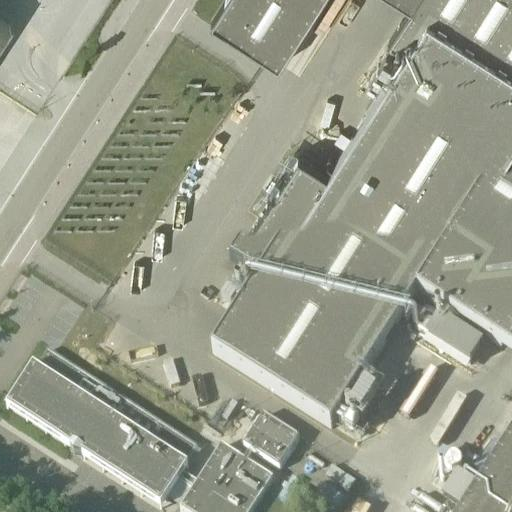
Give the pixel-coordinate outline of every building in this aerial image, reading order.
[(511,0),(225,0),(211,22),(266,57),(280,66),(322,0),(399,0),(411,7),(394,34),(389,41),(406,51),(351,138),(344,148),(328,173),(299,154),(230,263),(259,281),(212,355),(332,431),(418,296),(511,356),(511,0)] [(0,18),(0,39),(10,25),(0,18)] [(48,355),(37,372),(34,370),(7,412),(71,453),(75,460),(83,461),(162,511),(179,484),(193,494),(181,511),(254,511),(274,482),(222,449),(198,486),(184,477),(189,470),(186,468),(197,452),(198,450),(48,353),(47,355),(48,355)] [(254,433),(291,456),(302,439),(265,416),(254,433)] [(511,511),(511,431),(459,511),(511,511)] [(254,433),(244,448),(280,470),(291,456),(254,433)]
